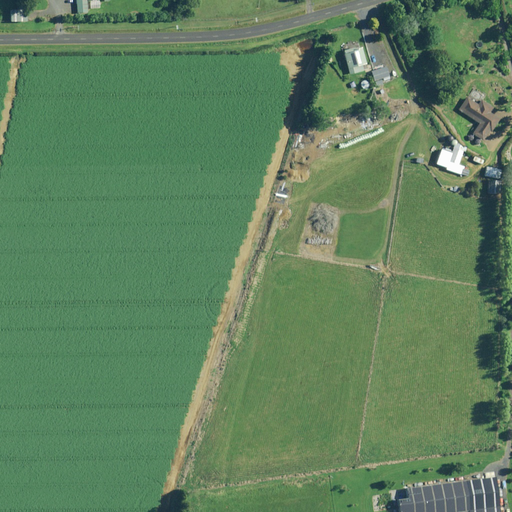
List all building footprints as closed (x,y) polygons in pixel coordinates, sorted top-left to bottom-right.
[(88,11),(86,0),(75,0),(77,12),(88,11)] [(25,21),(25,8),(9,8),(9,21),(25,21)] [(361,45),(343,50),(348,66),(349,66),(350,71),(365,67),(363,62),(366,61),(361,45)] [(391,76),(387,67),(373,72),(379,87),(385,84),(383,79),(391,76)] [(489,86),(481,79),(473,88),(482,95),(489,86)] [(472,133),(483,140),(490,128),(491,129),(502,113),(481,98),(477,99),(469,94),(459,109),(479,123),(472,133)] [(459,164),(463,151),(454,148),(453,151),(442,147),(436,163),(446,167),(446,168),(462,174),(464,166),(459,164)] [(498,167),(487,166),(486,175),(497,176),(498,167)] [(502,180),(489,179),(488,193),(502,194),(502,180)] [(468,511),(464,480),(405,487),(407,498),(397,499),(398,511),(468,511)]
